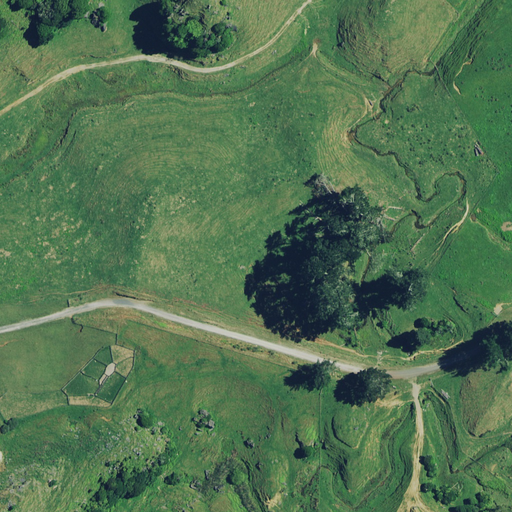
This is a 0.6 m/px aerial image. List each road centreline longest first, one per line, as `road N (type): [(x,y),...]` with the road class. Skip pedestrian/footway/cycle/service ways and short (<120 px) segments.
road 1 (unclassified): [(511,320),(419,357),(343,364),(127,302)]
road 2 (track): [(0,329),(127,302)]
